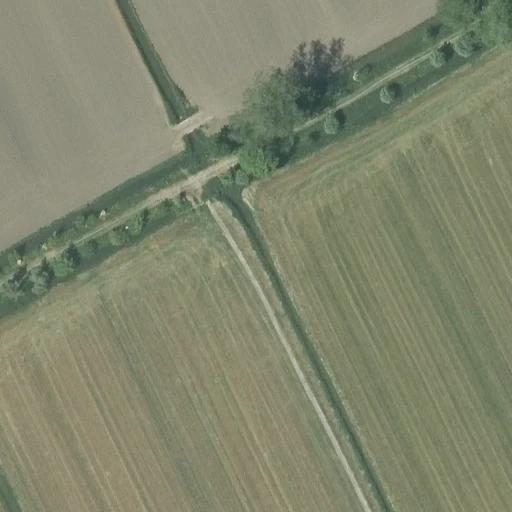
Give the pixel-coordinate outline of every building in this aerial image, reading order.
[(96,31),(76,42),(96,80),(116,69),(96,31)] [(76,42),(56,52),(79,95),(80,94),(78,90),(96,80),(76,42)] [(56,52),(33,65),(56,107),(79,95),(56,52)] [(33,65),(10,77),(33,120),(56,107),(33,65)] [(10,77),(0,82),(0,114),(9,132),(33,120),(10,77)] [(123,104),(112,111),(117,119),(128,113),(123,104)] [(112,111),(101,117),(105,125),(117,119),(112,111)] [(0,114),(0,137),(9,132),(0,114)] [(78,122),(67,128),(71,136),(83,130),(78,122)] [(67,128),(56,134),(60,142),(71,136),(67,128)] [(32,146),(20,152),(25,161),(36,155),(32,146)] [(20,152),(9,159),(14,167),(25,161),(20,152)]
